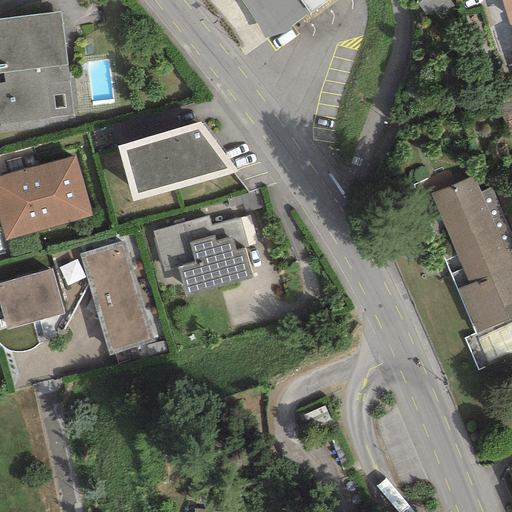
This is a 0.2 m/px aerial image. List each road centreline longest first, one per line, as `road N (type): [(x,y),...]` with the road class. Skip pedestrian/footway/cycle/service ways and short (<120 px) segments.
road 1 (unclassified): [(468,511),(388,317),(322,200)]
road 2 (unclassified): [(322,200),(166,0)]
road 3 (residential): [(402,0),(388,92),(344,182),(322,200)]
